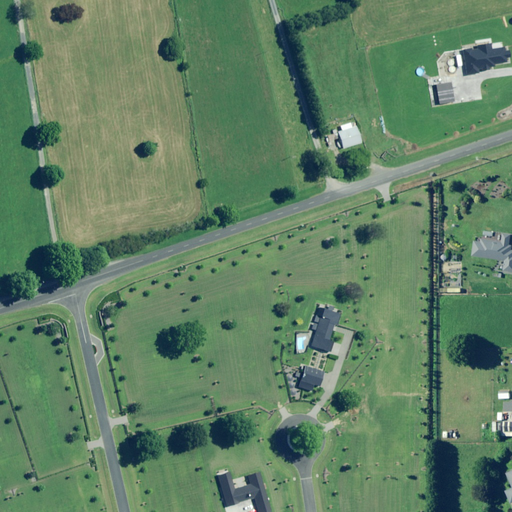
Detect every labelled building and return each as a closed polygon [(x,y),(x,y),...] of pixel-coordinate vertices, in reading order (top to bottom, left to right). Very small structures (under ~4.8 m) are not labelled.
[(479,48),(464,51),(468,75),(490,71),(489,67),(495,66),(494,64),(507,61),(507,57),(511,57),(510,51),(506,51),(505,47),(492,50),(491,43),(479,46),(479,48)] [(451,83),(437,85),(441,105),(455,102),(451,83)] [(360,143),(354,123),(349,125),(350,128),(337,132),(342,149),(360,143)] [(474,241),(472,256),(504,261),(503,268),(511,269),(511,249),(511,250),(511,244),(509,244),(510,235),(502,234),(501,242),(481,239),(481,242),(474,241)] [(317,331),(312,346),(330,352),(334,342),(330,340),(335,324),(338,325),(341,314),(320,307),(312,329),(317,331)] [(109,325),(100,328),(102,335),(112,332),(109,325)] [(324,372),(306,366),(299,386),(312,390),(314,384),(320,386),(324,372)] [(511,421),(501,422),(501,432),(511,431),(511,421)] [(230,473),(219,476),(227,506),(256,498),(259,511),(271,511),(260,473),(249,476),(252,484),(235,489),(230,473)]
